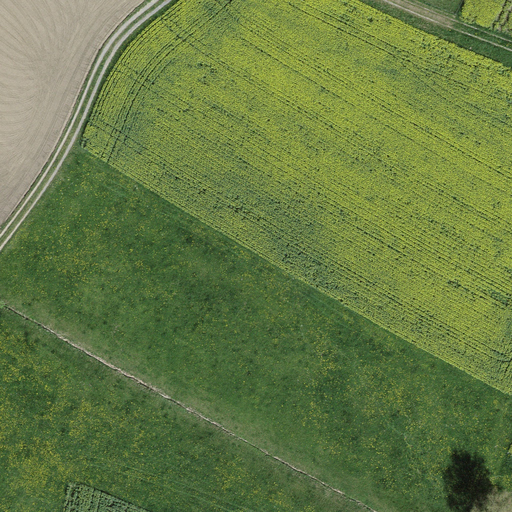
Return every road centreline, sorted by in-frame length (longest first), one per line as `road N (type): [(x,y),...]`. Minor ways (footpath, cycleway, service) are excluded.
road 1 (track): [(0,241),(56,162),(108,52),(162,0)]
road 2 (track): [(511,46),(392,0)]
